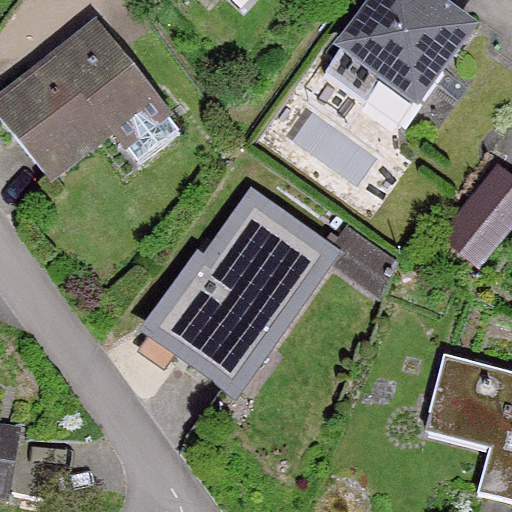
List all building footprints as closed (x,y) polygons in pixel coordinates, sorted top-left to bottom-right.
[(376,0),(378,1),(321,78),(395,130),(465,33),(436,11),(419,0),(376,0)] [(159,116),(161,115),(94,31),(0,106),(0,125),(12,140),(40,176),(45,182),(95,142),(123,178),(175,136),(159,116)] [(511,186),(493,172),(442,237),(437,243),(475,272),(511,226),(511,186)] [(197,283),(191,279),(149,337),(178,356),(219,386),(222,388),(260,334),(267,338),(322,261),(249,208),(197,283)] [(511,509),(511,381),(440,363),(426,418),(491,435),(474,499),(481,501),(511,509)] [(2,493),(12,439),(13,435),(0,432),(0,499),(2,500),(2,493)]
